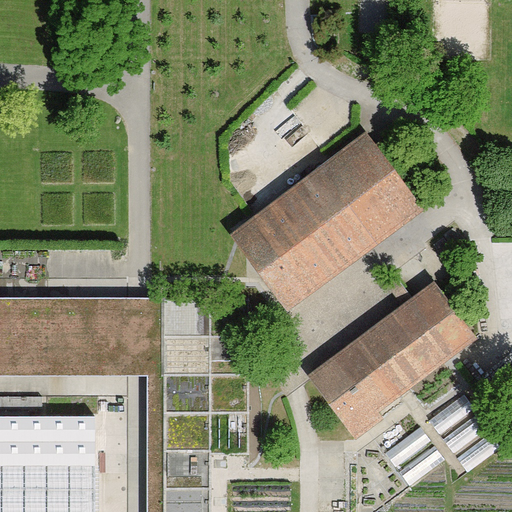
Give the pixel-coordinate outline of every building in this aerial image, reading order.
[(364,136),(234,233),(288,305),(418,208),(364,136)] [(433,285),(311,375),(355,435),(377,419),(372,412),(452,352),(472,338),(433,285)] [(0,375),(148,376),(149,299),(0,299),(0,375)] [(210,511),(210,299),(149,299),(148,376),(148,511),(210,511)] [(0,511),(97,511),(98,418),(0,417),(0,511)]
